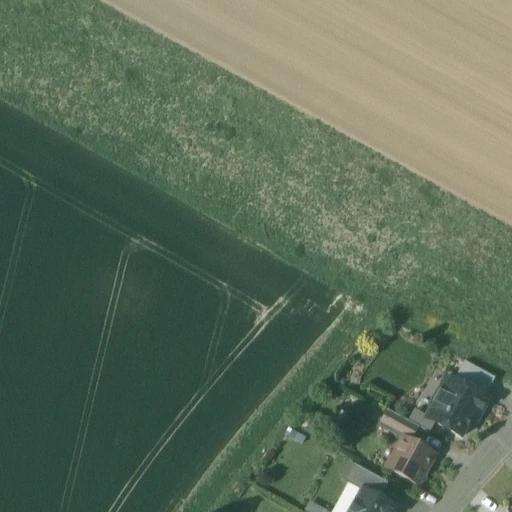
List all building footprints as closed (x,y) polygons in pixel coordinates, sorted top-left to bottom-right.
[(453,383),(483,399),(494,379),(464,363),(453,383)] [(445,378),(439,390),(447,394),(453,383),(445,378)] [(434,424),(461,438),(470,421),(475,424),(487,401),(483,399),(453,383),(447,394),(439,390),(429,406),(432,408),(426,418),(425,419),(434,424)] [(402,439),(409,443),(418,428),(417,428),(407,423),(386,411),(378,427),(402,440),(402,439)] [(414,411),(407,423),(417,428),(424,416),(414,411)] [(418,428),(428,434),(434,424),(425,419),(426,418),(424,416),(417,428),(418,428)] [(386,469),(417,486),(425,481),(425,472),(434,457),(423,451),(422,445),(416,447),(409,443),(402,439),(402,440),(386,469)] [(362,491),(378,500),(387,484),(355,467),(346,484),(361,492),(362,491)] [(350,511),(393,511),(395,509),(378,500),(362,491),(361,492),(350,511)]
